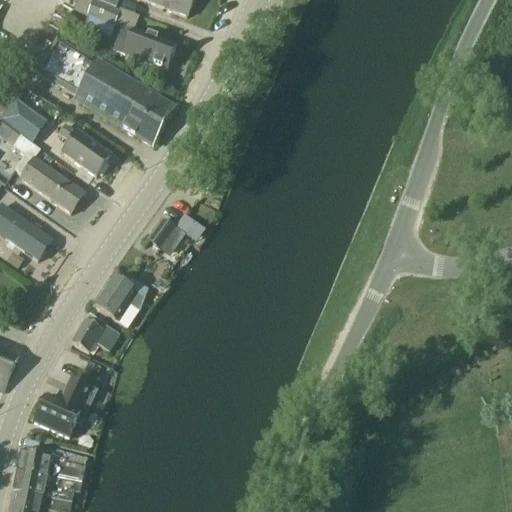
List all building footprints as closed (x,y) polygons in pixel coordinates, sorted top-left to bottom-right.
[(89,0),(116,10),(120,0),(89,0)] [(132,0),(188,21),(195,0),(132,0)] [(115,29),(120,16),(94,6),(89,19),(115,29)] [(73,34),(77,35),(81,32),(80,27),(76,26),(72,29),(73,34)] [(122,31),(114,54),(117,55),(167,74),(176,51),(134,35),(134,36),(122,31)] [(42,70),(37,77),(79,101),(76,105),(154,151),(176,113),(57,43),(48,59),(43,55),(36,66),(42,70)] [(10,116),(2,127),(17,137),(32,148),(47,127),(17,106),(10,116)] [(1,129),(0,130),(0,142),(4,144),(10,135),(1,129)] [(71,146),(63,157),(97,181),(111,161),(77,137),(67,130),(61,138),(71,146)] [(21,141),(14,152),(25,160),(15,175),(23,180),(21,183),(71,218),(86,197),(35,162),(40,155),(21,141)] [(3,209),(0,213),(0,238),(38,265),(53,244),(3,209)] [(199,245),(208,233),(187,219),(178,231),(199,245)] [(176,233),(163,224),(149,243),(162,252),(176,233)] [(12,258),(6,267),(16,273),(22,265),(12,258)] [(120,285),(114,281),(94,311),(116,326),(128,334),(140,315),(147,293),(131,283),(130,282),(129,282),(127,282),(126,282),(124,282),(123,283),(122,284),(120,285)] [(85,325),(71,348),(88,358),(95,347),(109,356),(119,339),(105,330),(106,329),(89,318),(85,325)] [(0,393),(3,395),(22,352),(0,344),(0,393)] [(89,367),(84,378),(95,383),(100,372),(89,367)] [(46,400),(34,426),(69,443),(76,428),(82,431),(98,395),(71,383),(71,385),(75,386),(69,399),(65,397),(60,407),(46,400)] [(47,482),(62,485),(65,467),(85,472),(87,462),(49,452),(48,461),(20,455),(16,476),(47,482)] [(62,485),(47,482),(16,476),(12,496),(72,507),(74,497),(74,496),(60,493),(62,485)] [(71,511),(72,507),(12,496),(9,511),(71,511)] [(74,497),(72,507),(79,509),(81,498),(74,497)]
